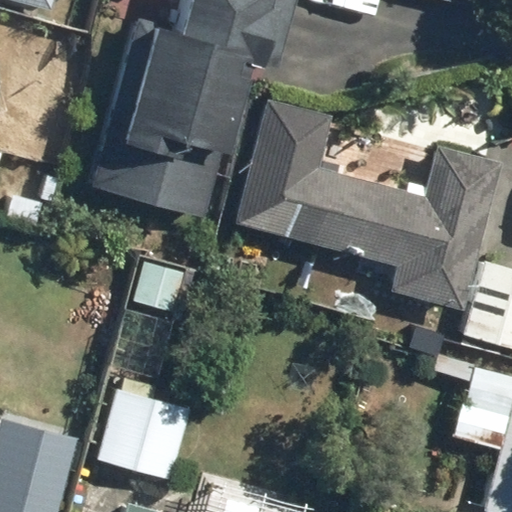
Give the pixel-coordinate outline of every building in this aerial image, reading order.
[(124,0),(72,183),(216,225),(266,53),(278,56),(292,0),(124,0)] [(464,302),(502,155),(437,138),(425,188),(321,157),(333,107),(266,90),(233,216),(395,257),(389,283),(464,302)] [(500,438),(484,503),(511,510),(511,376),(472,366),(457,427),(500,438)] [(189,387),(117,370),(97,453),(169,470),(189,387)] [(58,511),(76,431),(44,416),(0,408),(0,511),(58,511)]
